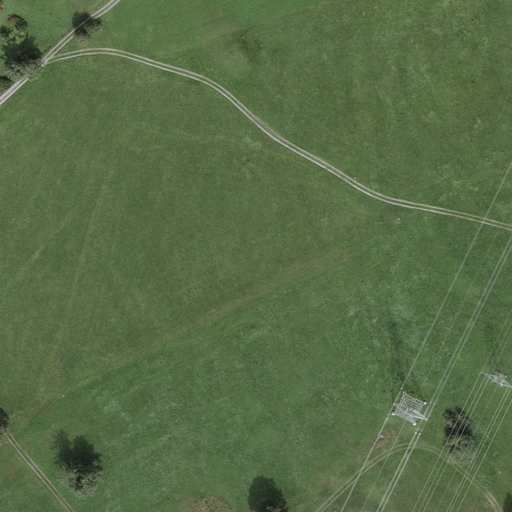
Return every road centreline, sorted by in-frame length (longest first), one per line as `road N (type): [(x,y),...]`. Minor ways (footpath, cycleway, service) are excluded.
road 1 (track): [(43,61),(128,53),(210,82),(291,148),(380,196),(511,231)]
road 2 (track): [(0,100),(116,0)]
